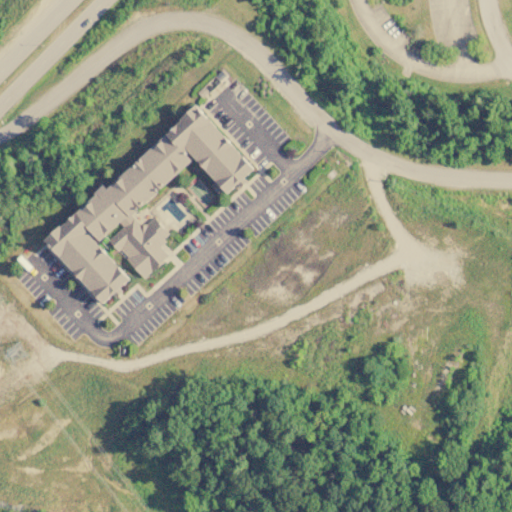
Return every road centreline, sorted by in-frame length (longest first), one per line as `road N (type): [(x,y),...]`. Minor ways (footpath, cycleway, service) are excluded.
road 1 (residential): [(0,136),(115,47),(175,19),(201,19),(239,35),(332,133)]
road 2 (residential): [(68,0),(0,70),(48,56),(102,0)]
road 3 (residential): [(511,182),(409,171),(332,133)]
